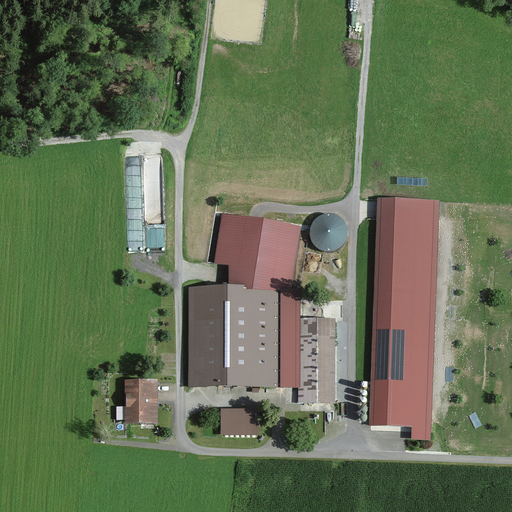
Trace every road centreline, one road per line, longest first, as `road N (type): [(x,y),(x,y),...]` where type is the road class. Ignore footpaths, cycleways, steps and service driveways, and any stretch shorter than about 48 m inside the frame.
road 1 (track): [(178,278),(179,160),(166,138),(122,133),(0,146)]
road 2 (track): [(369,0),(356,187)]
road 3 (track): [(176,149),(193,118),(209,0)]
